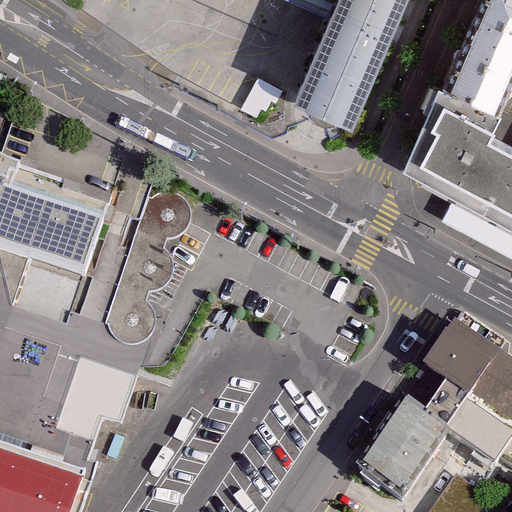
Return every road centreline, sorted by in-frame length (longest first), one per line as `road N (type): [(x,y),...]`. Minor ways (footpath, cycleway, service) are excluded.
road 1 (primary): [(0,14),(353,224)]
road 2 (unknown): [(285,376),(308,321),(306,298),(219,259),(201,274),(158,351)]
road 3 (residential): [(443,273),(285,511)]
road 4 (residential): [(353,224),(452,0)]
